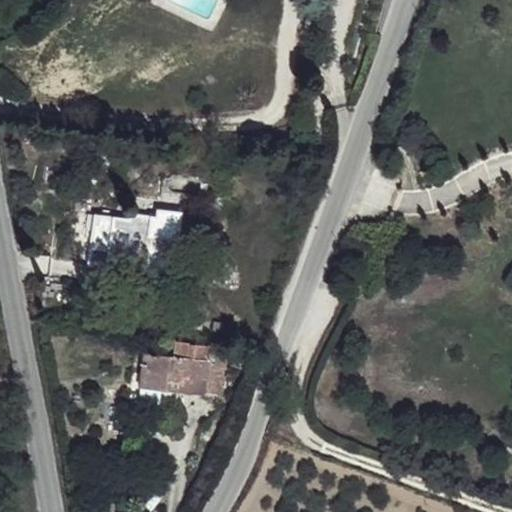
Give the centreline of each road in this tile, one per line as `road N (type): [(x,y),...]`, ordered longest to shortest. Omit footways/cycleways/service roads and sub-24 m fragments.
road 1 (unclassified): [(203,511),(259,436),(410,0)]
road 2 (tertiary): [(56,511),(0,189)]
road 3 (unknown): [(345,178),(409,202),(511,166)]
